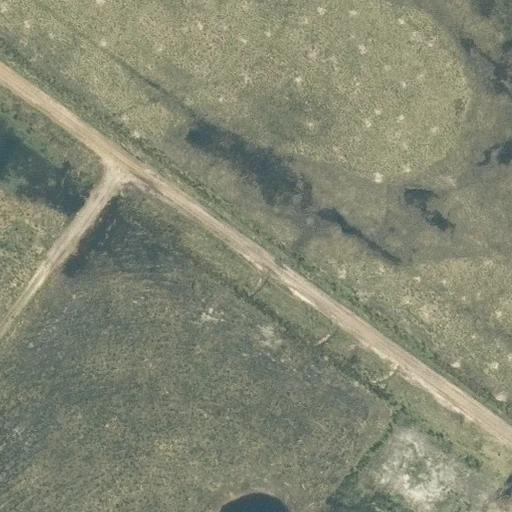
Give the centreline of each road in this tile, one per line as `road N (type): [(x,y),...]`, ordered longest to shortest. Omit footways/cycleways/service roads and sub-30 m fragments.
road 1 (track): [(511,438),(122,163)]
road 2 (track): [(0,331),(122,163)]
road 3 (track): [(122,163),(0,72)]
